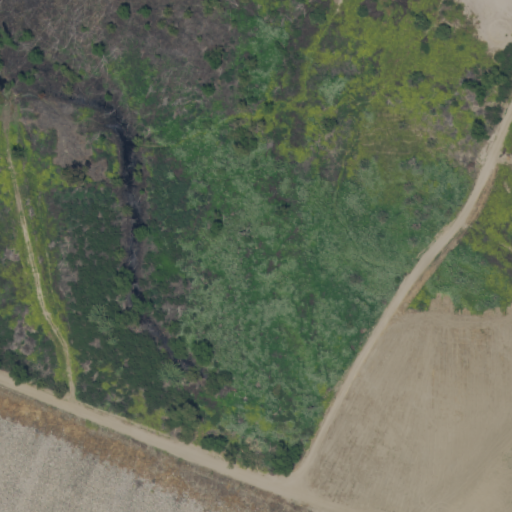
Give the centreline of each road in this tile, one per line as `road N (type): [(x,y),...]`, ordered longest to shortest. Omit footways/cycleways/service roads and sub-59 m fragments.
road 1 (track): [(511,105),(464,211),(355,369),(289,488)]
road 2 (track): [(0,379),(359,511)]
